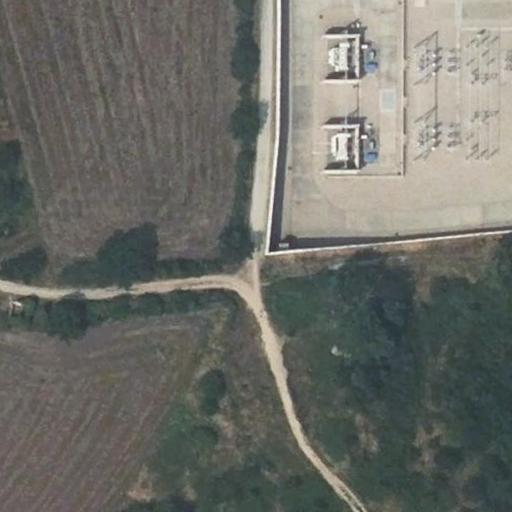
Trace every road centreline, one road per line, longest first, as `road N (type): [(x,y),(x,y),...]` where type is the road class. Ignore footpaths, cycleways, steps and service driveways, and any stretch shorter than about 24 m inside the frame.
road 1 (track): [(250,278),(268,140),(266,0)]
road 2 (track): [(360,511),(301,440),(250,278)]
road 3 (track): [(390,511),(417,364),(416,314),(395,265)]
road 4 (track): [(250,278),(76,293),(0,282)]
road 5 (track): [(250,278),(395,265)]
